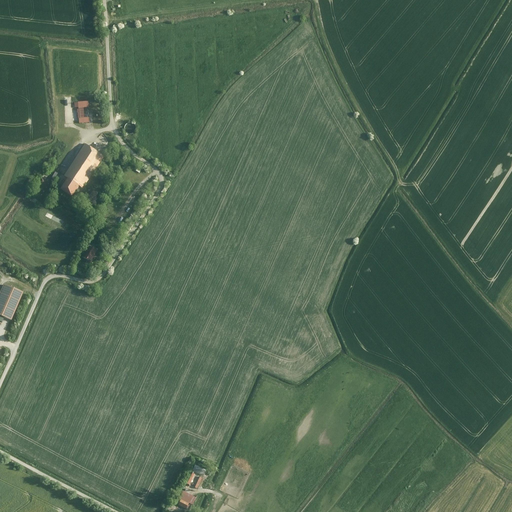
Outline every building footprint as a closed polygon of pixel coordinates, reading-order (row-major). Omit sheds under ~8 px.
[(79,108),(79,118),(80,123),(90,122),(90,117),(85,118),(85,108),(90,107),(89,101),(79,102),(76,103),(76,107),(79,107),(79,108)] [(85,189),(105,157),(86,145),(66,176),(70,179),(63,190),(77,198),(83,188),(85,189)] [(100,250),(91,246),(85,259),(94,263),(100,250)] [(27,293),(7,285),(0,301),(0,322),(4,324),(6,320),(15,323),(27,293)] [(190,491),(181,487),(177,496),(186,500),(190,491)] [(191,504),(182,499),(179,506),(188,510),(191,504)]
